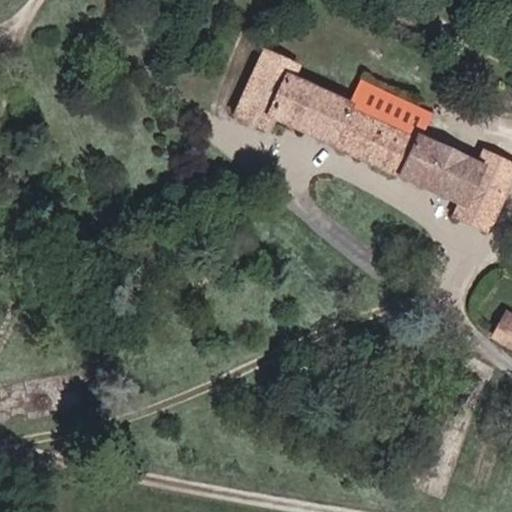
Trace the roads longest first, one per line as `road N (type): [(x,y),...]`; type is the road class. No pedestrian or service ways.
road 1 (residential): [(168,93),(294,203),(511,368)]
road 2 (unknown): [(219,137),(219,99),(261,0)]
